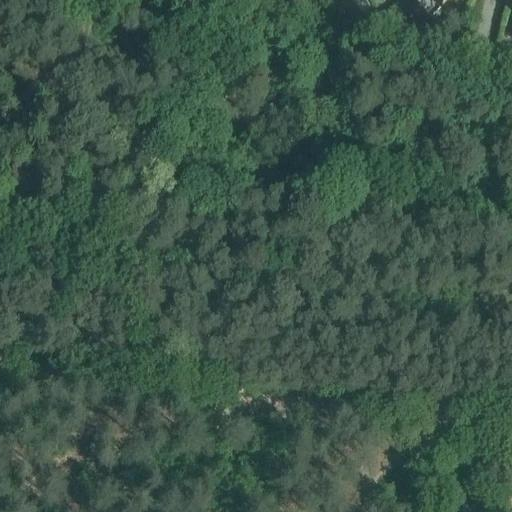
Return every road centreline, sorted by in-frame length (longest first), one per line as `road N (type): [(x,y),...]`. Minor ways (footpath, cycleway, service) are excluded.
road 1 (track): [(443,419),(0,367)]
road 2 (track): [(142,383),(124,319),(81,250),(0,178)]
road 3 (track): [(346,511),(443,419)]
